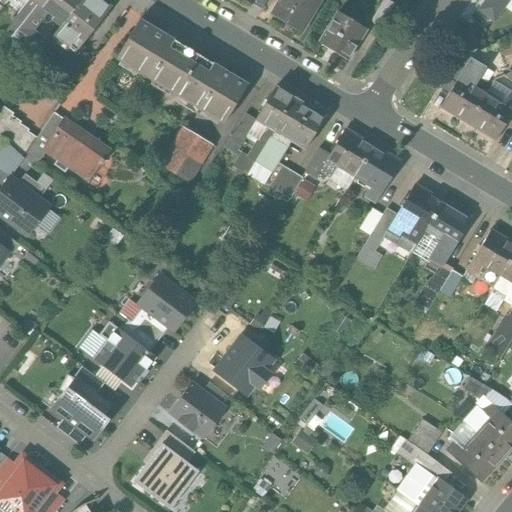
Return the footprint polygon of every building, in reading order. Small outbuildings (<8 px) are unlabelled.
[(42,0),(30,16),(23,24),(11,39),(25,50),(36,35),(33,32),(47,14),(53,19),(51,22),(59,29),(53,36),(75,54),(110,10),(97,0),(42,0)] [(29,0),(30,1),(23,10),(30,16),(42,0),(29,0)] [(267,0),(254,0),(252,5),(261,11),(267,0)] [(318,0),(282,0),(272,17),(299,33),(318,0)] [(383,0),(382,0),(370,22),(380,28),(393,6),(383,0)] [(511,0),(489,0),(481,12),(496,22),(511,0)] [(23,10),(15,19),(23,24),(30,16),(23,10)] [(341,15),(337,13),(318,45),(347,62),(366,30),(341,15)] [(197,56),(139,21),(116,60),(174,95),(197,56)] [(11,39),(0,52),(0,65),(7,72),(25,50),(11,39)] [(247,86),(197,56),(174,95),(223,125),(247,86)] [(465,68),(441,110),(467,126),(486,94),(470,84),(476,74),(465,68)] [(294,100),(274,88),(254,121),(266,128),(256,144),(264,148),(294,100)] [(504,104),(486,94),(467,126),(495,142),(511,114),(511,95),(510,95),(504,104)] [(325,119),(294,100),(264,148),(255,163),(272,173),(287,149),(290,142),(306,152),(325,119)] [(3,108),(0,112),(0,137),(23,159),(37,139),(27,133),(28,131),(19,125),(20,123),(11,117),(13,114),(3,108)] [(37,139),(23,159),(35,167),(45,153),(44,152),(64,122),(53,114),(37,139)] [(107,151),(64,122),(44,152),(45,153),(87,181),(98,164),(102,166),(105,161),(102,159),(107,151)] [(214,141),(185,123),(159,166),(189,184),(214,141)] [(373,147),(345,131),(336,146),(332,144),(328,150),(332,152),(330,156),(326,162),(327,163),(321,173),(331,178),(337,169),(354,179),(373,147)] [(373,147),(354,179),(371,189),(366,198),(376,204),(400,164),(373,147)] [(330,156),(320,150),(305,174),(317,181),(321,173),(327,163),(326,162),(330,156)] [(241,154),(230,172),(245,181),(255,163),(241,154)] [(50,193),(27,178),(21,187),(41,202),(50,193)] [(21,187),(10,179),(0,192),(0,224),(27,243),(52,211),(41,202),(33,196),(21,187)] [(396,216),(383,238),(411,254),(423,234),(441,203),(414,187),(396,216)] [(469,220),(441,203),(423,234),(440,245),(431,260),(440,265),(441,266),(442,265),(469,220)] [(386,210),(364,247),(374,253),(383,238),(396,216),(386,210)] [(20,246),(0,231),(0,246),(8,253),(12,256),(20,246)] [(511,246),(489,233),(465,273),(475,279),(481,270),(498,280),(511,256),(511,246)] [(0,246),(0,263),(8,253),(0,246)] [(511,256),(498,280),(492,289),(506,297),(503,302),(511,307),(511,256)] [(440,265),(430,282),(427,283),(415,303),(428,311),(441,289),(451,272),(452,271),(442,265),(441,266),(440,265)] [(451,272),(441,289),(451,295),(461,278),(451,272)] [(196,303),(159,275),(136,305),(142,310),(167,329),(173,334),(196,303)] [(167,329),(142,310),(131,324),(156,343),(167,329)] [(131,324),(127,322),(120,331),(149,353),(156,343),(131,324)] [(120,331),(109,323),(99,336),(106,342),(92,360),(131,390),(141,377),(143,379),(148,372),(146,370),(155,358),(149,353),(120,331)] [(272,361),(241,338),(214,372),(245,396),(253,385),(259,389),(269,376),(263,372),(272,361)] [(104,384),(81,368),(73,379),(74,380),(95,396),(104,384)] [(95,396),(74,380),(73,379),(67,376),(59,391),(63,393),(51,410),(63,419),(86,436),(92,441),(107,421),(103,418),(110,407),(95,396)] [(489,391),(469,379),(462,389),(482,401),(489,391)] [(228,398),(209,383),(202,393),(221,407),(228,398)] [(202,393),(190,384),(169,413),(180,421),(179,423),(191,432),(192,430),(203,439),(225,410),(221,407),(202,393)] [(489,405),(482,413),(489,420),(497,412),(489,405)] [(489,420),(476,435),(502,459),(511,448),(511,425),(497,412),(489,420)] [(86,436),(63,419),(56,429),(79,446),(86,436)] [(195,453),(166,432),(150,453),(153,456),(161,444),(187,464),(195,453)] [(461,450),(454,458),(481,483),(502,459),(476,435),(461,450)] [(454,443),(446,451),(454,458),(461,450),(454,443)] [(153,456),(132,483),(169,511),(198,472),(187,464),(161,444),(153,456)] [(56,490),(19,462),(0,487),(0,511),(38,511),(53,493),(56,490)] [(426,474),(419,484),(429,490),(435,481),(426,474)] [(456,511),(464,501),(435,481),(429,490),(417,506),(425,511),(456,511)] [(53,493),(38,511),(56,511),(65,501),(53,493)]
